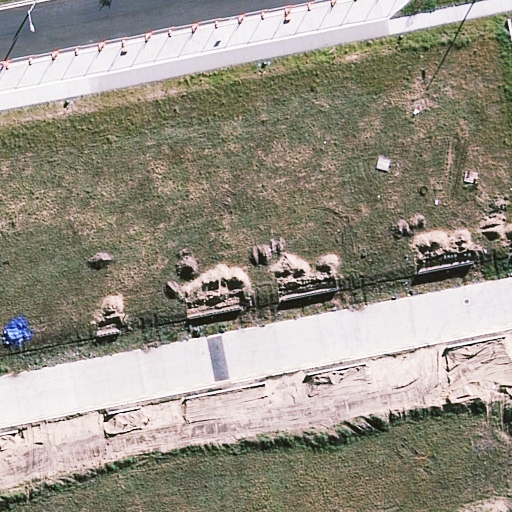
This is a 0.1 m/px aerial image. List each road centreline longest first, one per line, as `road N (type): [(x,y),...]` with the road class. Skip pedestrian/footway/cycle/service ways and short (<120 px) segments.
road 1 (residential): [(511,301),(0,401)]
road 2 (residential): [(0,36),(175,0)]
